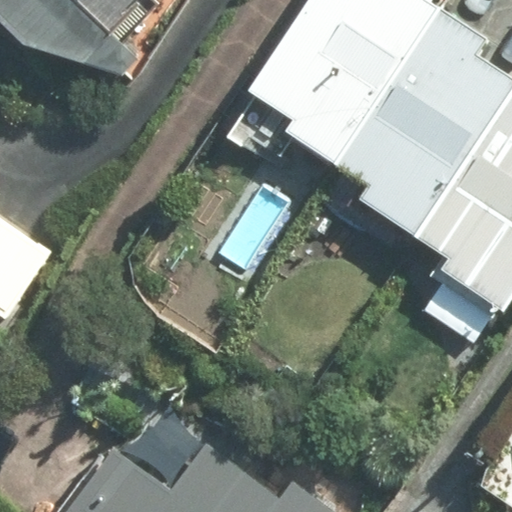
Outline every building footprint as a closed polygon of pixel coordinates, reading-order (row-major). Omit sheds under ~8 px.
[(287,140),(333,170),(437,11),(419,0),(316,0),(251,99),(295,128),(287,140)] [(492,46),(437,11),(333,170),(371,195),(361,208),(415,243),(511,97),(511,85),(479,63),(492,46)] [(511,97),(415,243),(452,267),(444,277),(509,320),(511,315),(511,97)] [(0,321),(7,325),(53,255),(0,220),(0,321)] [(175,495),(117,454),(75,511),(331,511),(294,485),(283,501),(208,448),(175,495)]
